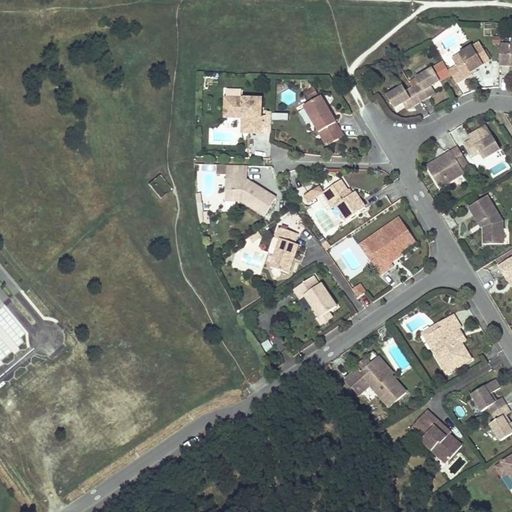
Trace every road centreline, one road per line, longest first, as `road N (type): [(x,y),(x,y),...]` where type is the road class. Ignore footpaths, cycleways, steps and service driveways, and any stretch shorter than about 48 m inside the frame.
road 1 (residential): [(69,511),(199,424),(262,396),(457,262)]
road 2 (residential): [(511,104),(469,108),(393,153)]
road 3 (residential): [(457,262),(393,153)]
